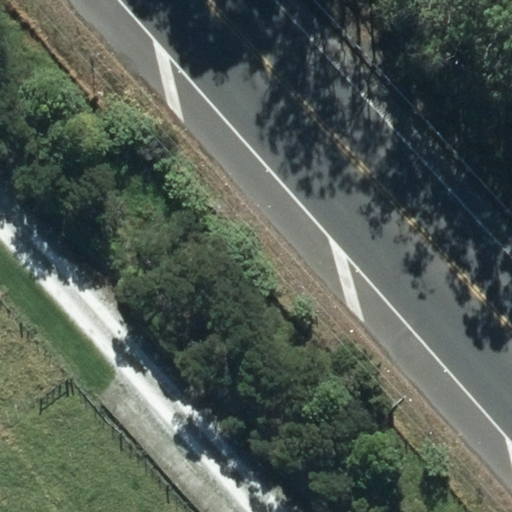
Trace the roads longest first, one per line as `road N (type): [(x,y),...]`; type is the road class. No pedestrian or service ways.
road 1 (unknown): [(0,155),(324,511)]
road 2 (primary): [(214,0),(511,323)]
